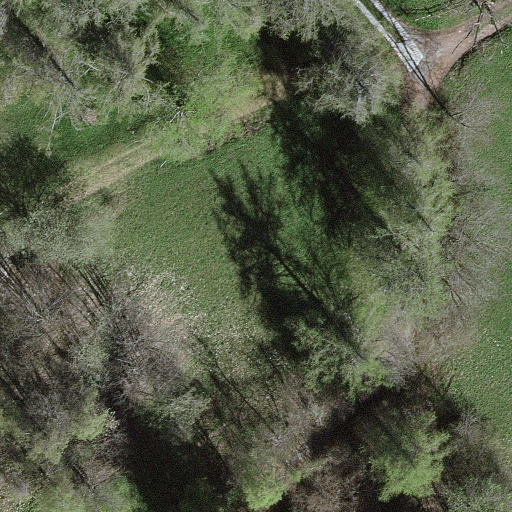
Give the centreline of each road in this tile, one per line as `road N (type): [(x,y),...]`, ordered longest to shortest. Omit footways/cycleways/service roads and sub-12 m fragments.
road 1 (track): [(375,0),(422,43),(407,330),(389,366),(262,511)]
road 2 (track): [(502,0),(422,43),(322,62),(167,129),(28,220)]
